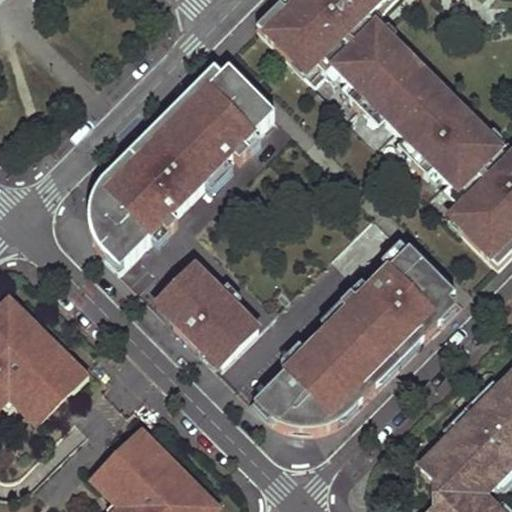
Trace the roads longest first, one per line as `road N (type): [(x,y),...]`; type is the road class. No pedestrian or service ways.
road 1 (residential): [(294,505),(18,218)]
road 2 (residential): [(294,505),(511,300)]
road 3 (residential): [(18,218),(216,25)]
